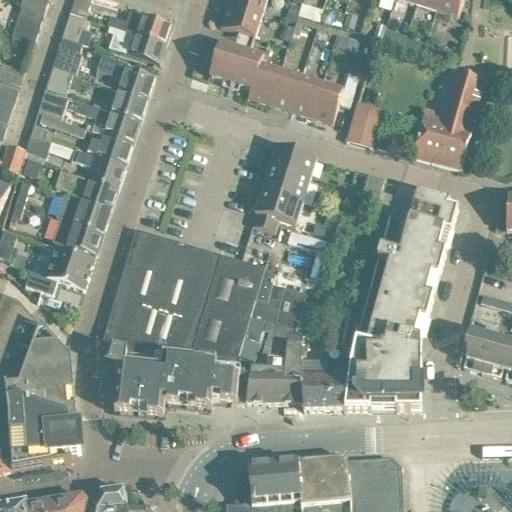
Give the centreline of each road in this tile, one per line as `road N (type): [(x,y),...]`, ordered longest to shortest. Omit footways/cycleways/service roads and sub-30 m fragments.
road 1 (residential): [(443,438),(439,373),(479,203),(187,111),(161,117)]
road 2 (residential): [(91,415),(85,344),(161,117)]
road 3 (tertiary): [(204,475),(231,454),(264,447),(443,438)]
